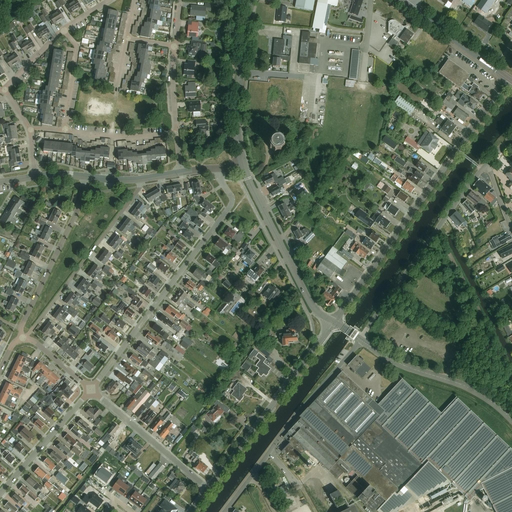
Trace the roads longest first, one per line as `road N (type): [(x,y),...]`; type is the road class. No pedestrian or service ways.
road 1 (residential): [(90,389),(231,205),(218,168)]
road 2 (residential): [(223,511),(361,340)]
road 3 (residential): [(361,340),(483,169)]
road 4 (tertiary): [(208,488),(332,321)]
road 5 (residential): [(139,179),(22,337)]
road 6 (tertiary): [(332,321),(447,163)]
road 7 (tertiary): [(332,321),(310,301),(242,165)]
road 8 (residential): [(22,337),(84,176)]
road 9 (unclassified): [(511,419),(465,385),(394,361),(361,340)]
road 10 (tertiary): [(242,165),(236,123),(248,0)]
road 11 (residential): [(208,488),(90,389)]
road 12 (residential): [(0,493),(90,389)]
